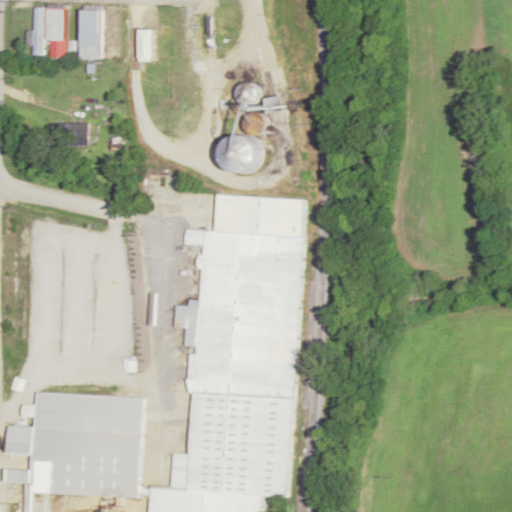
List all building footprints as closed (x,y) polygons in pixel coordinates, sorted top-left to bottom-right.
[(46,8),(37,8),(37,55),(46,55),(46,8)] [(68,8),(50,8),(50,40),(68,40),(68,8)] [(105,58),(105,9),(86,9),(86,58),(105,58)] [(157,29),(142,29),(142,60),(157,60),(157,29)] [(249,107),(264,95),(252,81),(237,93),(249,107)] [(237,175),(258,171),(253,132),(231,135),(237,175)] [(263,511),(265,496),(291,497),(308,200),(219,195),(217,232),(187,230),(187,245),(203,246),(200,300),(187,300),(183,368),(196,369),(189,489),(152,487),(151,511),(263,511)] [(146,397),(33,393),(32,417),(36,417),(36,427),(11,426),(10,454),(34,455),(34,470),(9,470),(8,482),(33,483),(33,493),(141,498),(146,397)]
